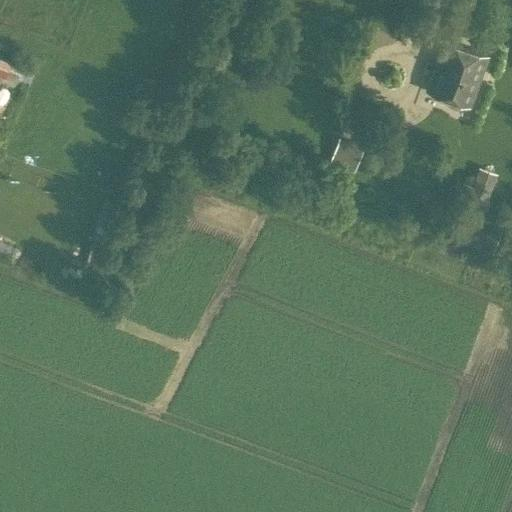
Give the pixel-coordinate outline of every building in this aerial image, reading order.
[(427,88),(469,103),(486,56),(445,41),(427,88)] [(21,66),(0,57),(0,74),(15,81),(21,66)] [(354,171),(363,145),(339,136),(329,162),(354,171)] [(460,191),(484,200),(492,177),(478,172),(473,186),(463,182),(460,191)] [(453,235),(490,248),(499,226),(461,212),(453,235)] [(451,243),(446,255),(458,259),(462,248),(451,243)]
